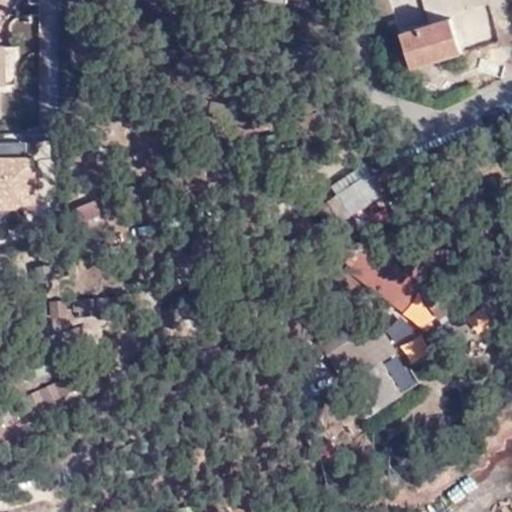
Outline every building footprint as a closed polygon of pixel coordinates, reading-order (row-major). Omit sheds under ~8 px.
[(408,58),(432,51),(435,60),(461,52),(459,47),(476,42),(469,19),(452,24),(451,20),(400,35),(408,58)] [(461,52),(478,47),(476,42),(459,47),(461,52)] [(408,58),(411,68),(435,60),(432,51),(408,58)] [(0,130),(6,130),(6,109),(0,109),(0,97),(11,97),(10,61),(0,61),(0,130)] [(204,113),(207,100),(189,97),(187,109),(204,113)] [(229,106),(212,102),(209,114),(227,118),(229,106)] [(252,110),(235,107),(233,119),(250,123),(252,110)] [(113,111),(91,117),(96,132),(118,125),(113,111)] [(264,161),(261,147),(258,133),(237,136),(244,164),(264,161)] [(288,143),(261,147),(264,161),(290,156),(288,143)] [(35,153),(0,153),(0,207),(35,207),(35,153)] [(371,170),(318,206),(331,227),(385,191),(371,170)] [(150,178),(115,190),(116,193),(107,197),(111,211),(128,205),(126,199),(137,195),(139,201),(153,196),(150,186),(152,185),(150,178)] [(129,242),(112,248),(117,264),(135,259),(129,242)] [(52,262),(35,266),(38,283),(55,279),(52,262)] [(466,275),(454,265),(440,282),(452,292),(466,275)] [(19,274),(4,277),(7,290),(21,287),(19,274)] [(118,322),(120,298),(99,296),(97,321),(118,322)] [(66,298),(48,301),(50,318),(68,316),(66,298)] [(366,305),(316,337),(346,383),(397,351),(366,305)] [(58,382),(64,395),(80,387),(74,374),(58,382)] [(40,391),(46,404),(64,395),(58,382),(40,391)] [(24,398),(29,412),(46,404),(40,391),(30,395),(24,398)] [(7,407),(13,419),(29,412),(24,398),(7,407)] [(234,495),(193,510),(193,511),(227,511),(239,508),(234,495)]
